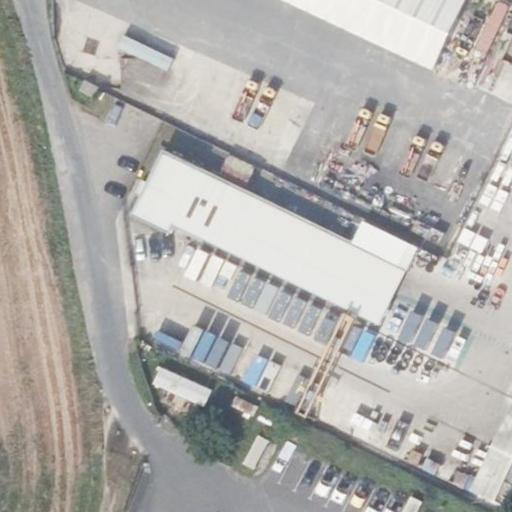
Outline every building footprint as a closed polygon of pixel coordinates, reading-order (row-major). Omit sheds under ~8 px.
[(269,0),(447,86),(478,20),(438,0),(269,0)] [(113,132),(120,120),(90,105),(94,119),(96,124),(113,132)] [(202,245),(245,267),(268,218),(279,195),(209,161),(197,186),(185,181),(154,247),(192,266),(196,256),(202,245)] [(511,292),(511,193),(508,192),(463,282),(507,303),(511,292)] [(367,267),(268,218),(245,267),(240,277),(406,353),(433,299),(445,276),(378,244),(367,267)] [(245,267),(202,245),(196,256),(240,277),(245,267)] [(260,470),(274,442),(258,434),(245,462),(260,470)] [(511,511),(511,457),(485,511),(511,511)]
